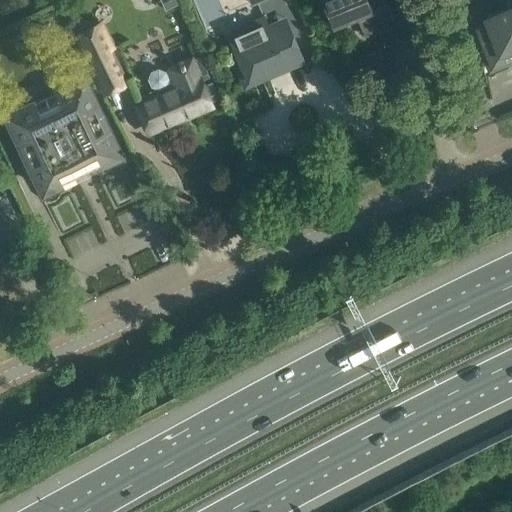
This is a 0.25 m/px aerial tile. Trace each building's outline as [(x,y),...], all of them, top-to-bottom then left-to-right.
[(321,0),(332,26),(356,16),(364,35),(396,22),(386,0),(321,0)] [(488,24),(478,27),(487,52),(493,68),(511,60),(511,7),(502,11),(485,17),(488,24)] [(300,52),(288,26),(281,30),(279,26),(270,30),(263,16),(227,32),(247,80),(284,63),(283,60),(300,52)] [(79,32),(90,56),(105,90),(127,81),(101,22),(79,32)] [(137,104),(148,130),(210,102),(209,101),(218,97),(211,81),(202,85),(191,59),(172,68),(173,71),(167,74),(165,70),(158,68),(151,71),(149,78),(152,85),(155,86),(154,88),(157,95),(137,104)] [(108,124),(100,107),(99,105),(94,107),(81,80),(55,93),(57,98),(37,107),(35,102),(8,115),(21,142),(17,144),(26,164),(31,161),(43,188),(74,174),(75,173),(71,165),(81,161),(85,169),(86,168),(117,153),(104,127),(108,124)] [(90,226),(107,264),(162,240),(146,202),(90,226)]
